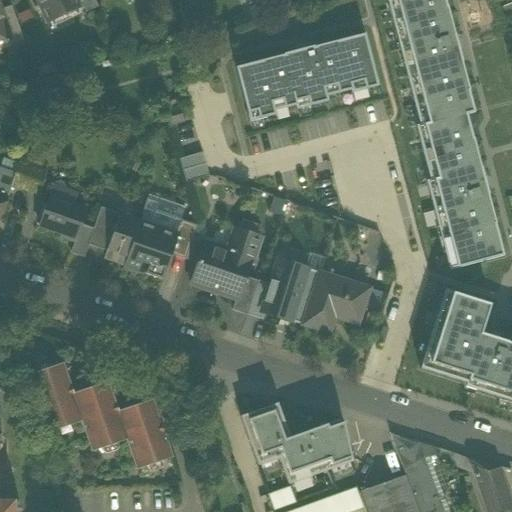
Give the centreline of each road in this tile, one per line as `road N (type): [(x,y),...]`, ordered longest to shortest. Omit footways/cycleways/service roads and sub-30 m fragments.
road 1 (residential): [(374,404),(413,286),(361,141),(234,174),(218,158),(198,87)]
road 2 (residential): [(0,276),(374,404)]
road 3 (unknown): [(132,321),(156,470),(131,484),(86,483)]
road 4 (residential): [(374,404),(511,447)]
road 5 (unknown): [(305,380),(348,511)]
